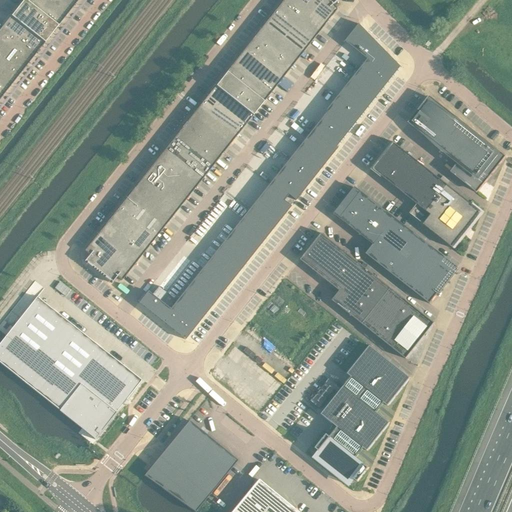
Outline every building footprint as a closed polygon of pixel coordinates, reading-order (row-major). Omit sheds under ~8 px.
[(22,0),(11,16),(44,42),(57,26),(24,0),(22,0)] [(51,0),(24,0),(57,26),(68,13),(51,0)] [(51,0),(68,13),(77,0),(51,0)] [(318,32),(326,22),(304,5),(297,0),(282,0),(281,3),(318,32)] [(309,0),(304,5),(326,22),(336,9),(337,9),(332,4),(336,0),(309,0)] [(310,42),(318,32),(281,3),(273,13),(310,42)] [(273,13),(262,26),(300,55),(310,42),(273,13)] [(3,25),(36,52),(44,42),(11,16),(3,25)] [(359,24),(345,41),(367,59),(379,44),(359,24)] [(0,28),(0,39),(29,62),(36,52),(3,25),(0,28)] [(289,69),(300,55),(262,26),(252,39),(289,69)] [(0,55),(21,72),(29,62),(0,39),(0,55)] [(252,39),(244,49),(281,78),(289,69),(252,39)] [(379,44),(367,59),(392,78),(401,67),(379,44)] [(271,92),(281,78),(244,49),(234,62),(271,92)] [(0,71),(13,82),(21,72),(0,55),(0,71)] [(367,59),(358,71),(382,90),(392,78),(367,59)] [(234,62),(226,72),(263,102),(271,92),(234,62)] [(0,87),(5,92),(13,82),(0,71),(0,87)] [(358,71),(348,83),(372,103),(382,90),(358,71)] [(252,115),(263,102),(226,72),(215,85),(252,115)] [(348,83),(338,96),(362,115),(372,103),(348,83)] [(215,85),(207,95),(245,125),(252,115),(215,85)] [(237,135),(245,125),(207,95),(199,105),(237,135)] [(338,96),(328,108),(352,128),(362,115),(338,96)] [(429,97),(410,121),(415,124),(413,127),(458,162),(450,172),(471,189),(472,188),(477,191),(504,157),(429,97)] [(199,105),(192,115),(229,144),(237,135),(199,105)] [(328,108),(318,121),(342,140),(352,128),(328,108)] [(221,154),(229,144),(192,115),(184,125),(221,154)] [(318,121),(308,134),(332,153),(342,140),(318,121)] [(184,125),(173,138),(211,168),(221,154),(184,125)] [(308,134),(298,146),(322,165),(332,153),(308,134)] [(203,178),(211,168),(173,138),(165,148),(203,178)] [(373,169),(430,215),(423,224),(453,248),(464,234),(461,231),(466,226),(469,228),(482,212),(394,142),(373,169)] [(298,146),(288,159),(312,178),(322,165),(298,146)] [(165,148),(157,158),(195,187),(203,178),(165,148)] [(187,197),(195,187),(157,158),(150,168),(187,197)] [(288,159),(278,171),(303,190),(312,178),(288,159)] [(142,178),(179,207),(187,197),(150,168),(142,178)] [(278,171),(268,184),(285,197),(288,195),(295,200),(303,190),(278,171)] [(171,217),(179,207),(142,178),(134,187),(171,217)] [(268,184),(258,196),(283,215),(290,206),(283,200),(285,197),(268,184)] [(126,197),(163,227),(171,217),(134,187),(126,197)] [(434,290),(437,288),(451,275),(452,274),(452,273),(453,273),(453,272),(453,271),(453,270),(452,270),(452,269),(451,269),(442,263),(446,258),(356,188),(350,196),(353,198),(339,211),(339,212),(338,212),(338,213),(338,214),(338,215),(338,216),(339,216),(339,217),(340,217),(349,222),(348,224),(373,244),(366,254),(429,303),(437,293),(434,290)] [(288,195),(284,200),(290,205),(291,204),(293,201),(294,200),(288,195)] [(258,196),(248,209),(273,228),(283,215),(258,196)] [(156,237),(163,227),(126,197),(118,207),(156,237)] [(105,224),(142,253),(156,237),(118,207),(105,224)] [(248,209),(239,221),(263,240),(273,228),(248,209)] [(239,221),(229,234),(253,253),(263,240),(239,221)] [(135,263),(142,253),(105,224),(97,234),(116,249),(135,263)] [(434,323),(429,318),(321,233),(300,260),(339,291),(332,300),(400,354),(406,359),(434,323)] [(97,234),(84,251),(89,254),(83,261),(84,262),(85,261),(87,262),(86,263),(91,267),(92,266),(93,267),(92,268),(93,269),(94,268),(96,269),(95,270),(96,269),(98,271),(97,272),(116,249),(97,234)] [(229,234),(219,246),(243,266),(253,253),(229,234)] [(219,246),(209,259),(233,278),(243,266),(219,246)] [(135,263),(116,249),(97,272),(98,272),(98,271),(100,273),(99,274),(100,274),(101,273),(102,274),(101,275),(102,276),(103,275),(104,276),(104,277),(109,281),(110,280),(111,281),(110,282),(111,283),(116,276),(121,280),(135,263)] [(209,259),(199,271),(223,291),(233,278),(209,259)] [(199,271),(189,284),(213,303),(223,291),(199,271)] [(189,284),(179,296),(203,316),(213,303),(189,284)] [(147,291),(138,302),(160,320),(169,308),(159,300),(165,293),(164,292),(158,287),(152,294),(147,291)] [(179,296),(169,308),(194,327),(203,316),(179,296)] [(37,297),(36,297),(6,334),(6,335),(0,342),(0,363),(81,429),(82,428),(94,438),(93,438),(95,440),(98,436),(116,413),(115,412),(141,380),(83,334),(59,315),(37,297)] [(169,308),(160,320),(185,339),(194,327),(169,308)] [(330,436),(327,434),(316,448),(318,450),(315,454),(352,483),(355,479),(358,482),(369,468),(356,457),(365,446),(369,449),(389,423),(376,412),(384,403),(388,406),(410,378),(370,345),(347,374),(351,377),(344,386),(343,386),(321,414),(337,427),(330,436)] [(214,487),(237,460),(189,420),(152,464),(154,465),(148,473),(163,485),(161,488),(194,511),(214,487)] [(297,511),(257,479),(230,511),(297,511)]
